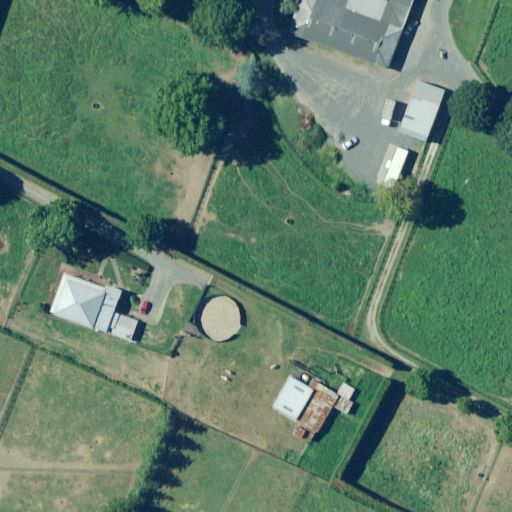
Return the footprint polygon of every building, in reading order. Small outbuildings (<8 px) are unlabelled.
[(372,73),(397,0),(399,0),(414,5),(415,0),(281,0),(268,36),(372,73)] [(448,88),(422,77),(401,132),(428,142),(448,88)] [(83,225),(77,236),(104,250),(109,240),(83,225)] [(116,245),(111,255),(140,270),(145,260),(116,245)] [(65,275),(52,312),(133,341),(139,324),(115,315),(123,295),(65,275)] [(274,408),(301,422),(294,434),(303,440),(305,437),(312,441),(317,431),(320,433),(334,407),(347,414),(354,402),(350,400),(355,390),(345,384),(339,395),(312,381),(309,386),(291,376),(274,408)]
